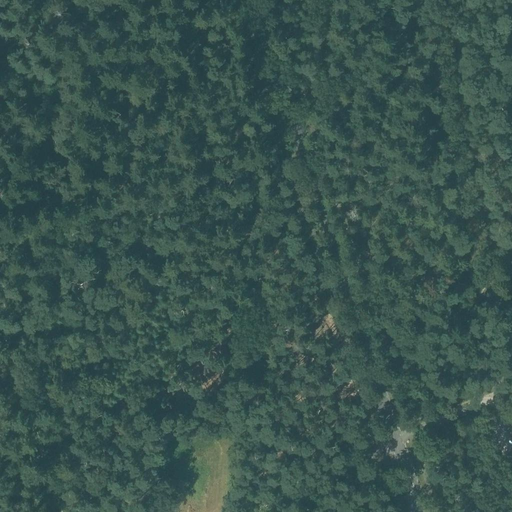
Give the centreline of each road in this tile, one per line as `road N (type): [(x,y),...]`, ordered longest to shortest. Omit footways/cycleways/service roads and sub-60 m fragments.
road 1 (tertiary): [(397,444),(256,0)]
road 2 (track): [(493,394),(412,0)]
road 3 (track): [(64,511),(0,316)]
road 4 (unknown): [(381,443),(340,441),(300,454),(255,479),(227,511)]
road 5 (track): [(254,511),(384,451)]
